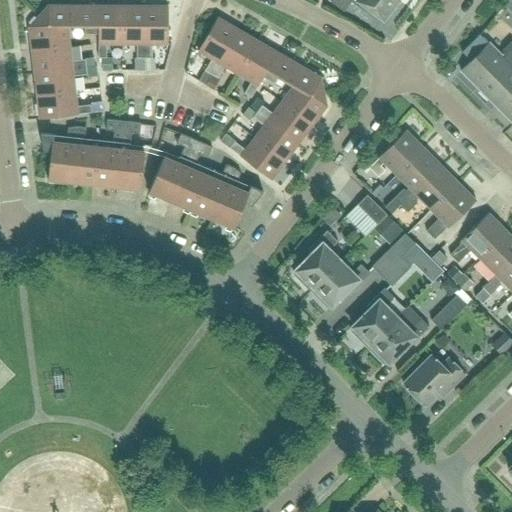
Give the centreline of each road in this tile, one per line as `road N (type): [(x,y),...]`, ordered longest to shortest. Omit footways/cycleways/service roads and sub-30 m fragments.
road 1 (unclassified): [(234,290),(400,67)]
road 2 (unclassified): [(234,290),(145,248),(93,236),(14,234)]
road 3 (unclassified): [(364,423),(234,290)]
road 4 (residential): [(511,171),(400,67)]
road 5 (residential): [(400,67),(279,0)]
road 6 (residential): [(364,423),(278,511)]
